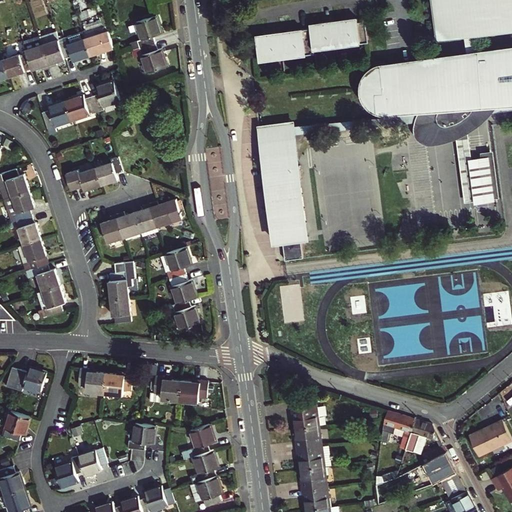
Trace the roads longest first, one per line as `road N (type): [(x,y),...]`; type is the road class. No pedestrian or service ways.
road 1 (tertiary): [(201,63),(200,151),(210,222),(231,280)]
road 2 (tertiary): [(231,280),(235,215),(226,148),(201,63)]
road 3 (residential): [(241,347),(439,414)]
road 4 (residential): [(70,343),(38,454),(49,509)]
road 5 (residential): [(242,359),(86,344)]
road 6 (tertiary): [(262,511),(242,359)]
road 7 (residential): [(63,213),(90,304),(86,344)]
road 8 (residential): [(49,509),(150,476),(156,454)]
